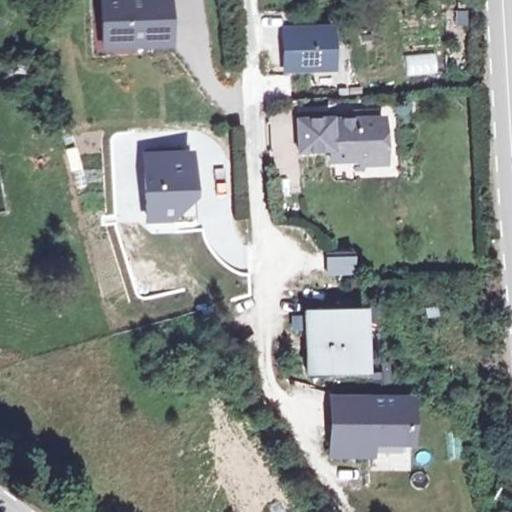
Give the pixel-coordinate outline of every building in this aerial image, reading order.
[(170,24),(169,0),(106,0),(108,43),(154,41),(154,25),(170,24)] [(171,40),(170,24),(154,25),(154,41),(171,40)] [(330,27),(284,30),(286,69),(334,68),(330,27)] [(332,122),(298,124),(299,152),(332,152),(333,166),(383,165),(382,124),(333,126),(332,122)] [(192,153),(148,154),(151,214),(180,212),(194,196),(192,153)] [(194,212),(194,196),(180,212),(194,212)] [(350,275),(350,255),(325,256),(325,276),(350,275)] [(364,313),(314,315),(315,370),(365,369),(364,313)] [(410,397),(333,400),(334,456),(374,455),(375,442),(412,441),(410,397)] [(285,511),(283,500),(270,503),(271,511),(285,511)]
